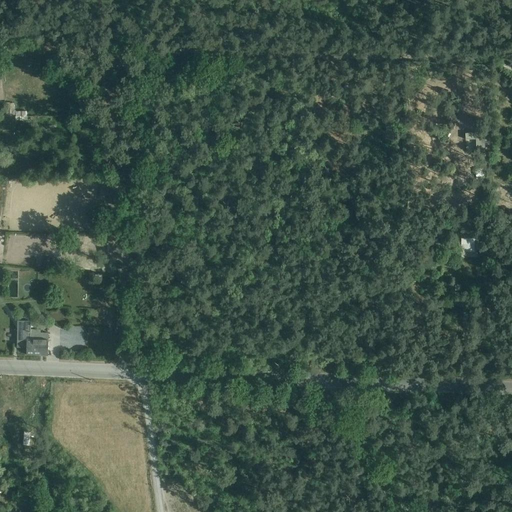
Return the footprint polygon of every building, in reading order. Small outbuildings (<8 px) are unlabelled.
[(6,43),(5,54),(24,56),(24,49),(14,48),(15,44),(6,43)] [(10,99),(5,99),(5,104),(0,104),(1,117),(11,117),(11,112),(15,112),(15,111),(15,103),(11,103),(10,99)] [(26,110),(15,111),(15,112),(16,120),(27,120),(26,110)] [(447,139),(451,134),(442,127),(438,132),(447,139)] [(476,139),(477,153),(486,152),(485,132),(465,133),(465,140),(476,139)] [(484,178),(483,168),(475,169),(476,179),(484,178)] [(478,257),(478,235),(461,235),(461,257),(478,257)] [(408,282),(416,282),(417,270),(409,269),(408,282)] [(27,355),(48,355),(48,332),(31,331),(31,321),(18,320),(17,347),(27,347),(27,355)] [(45,473),(46,463),(19,461),(18,470),(45,473)]
